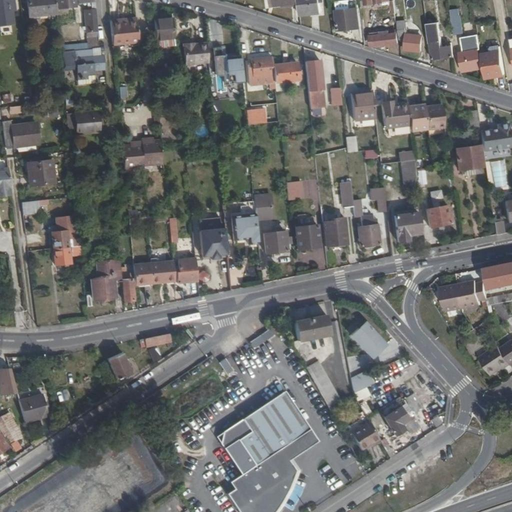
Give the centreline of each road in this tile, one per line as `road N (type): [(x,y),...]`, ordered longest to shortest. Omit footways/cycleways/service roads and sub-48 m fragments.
road 1 (residential): [(511,101),(178,0)]
road 2 (tertiary): [(0,479),(223,332),(222,306)]
road 3 (secondary): [(0,339),(65,338),(222,306)]
road 4 (tertiary): [(473,399),(453,435),(336,511)]
road 5 (unknown): [(18,162),(32,341)]
road 6 (trunk): [(473,399),(489,448),(452,490),(418,511)]
road 7 (secondary): [(222,306),(345,281)]
